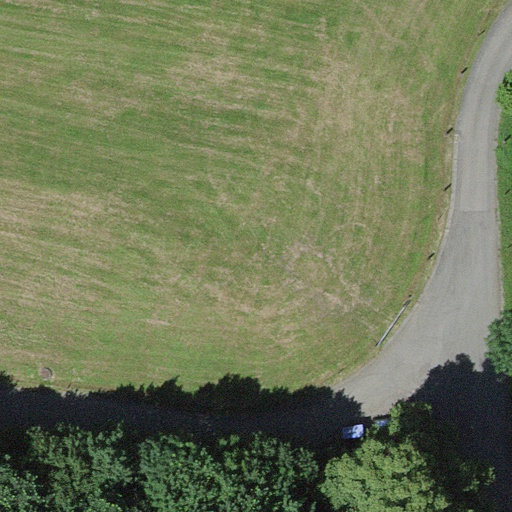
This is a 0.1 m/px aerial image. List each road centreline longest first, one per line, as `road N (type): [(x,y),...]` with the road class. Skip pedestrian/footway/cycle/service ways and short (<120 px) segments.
road 1 (track): [(0,406),(65,421),(228,433),(372,414),(425,377),(445,338)]
road 2 (track): [(482,511),(445,338)]
